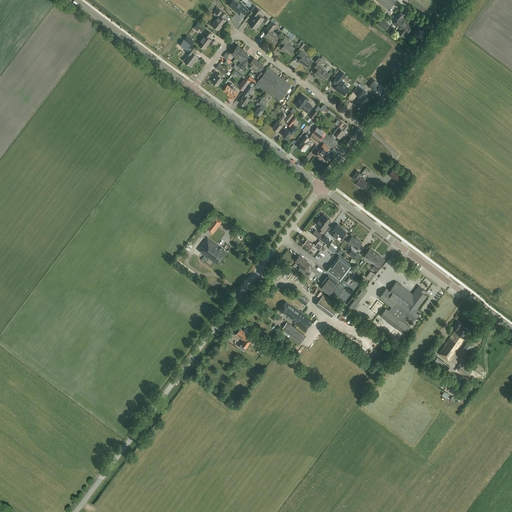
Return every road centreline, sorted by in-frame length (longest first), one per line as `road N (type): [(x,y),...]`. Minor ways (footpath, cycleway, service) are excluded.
road 1 (tertiary): [(75,511),(321,186)]
road 2 (tertiary): [(511,330),(321,186)]
road 3 (residential): [(191,88),(235,32),(365,129)]
road 4 (tertiary): [(321,186),(191,88)]
road 5 (tertiary): [(365,129),(462,0)]
road 6 (tertiary): [(191,88),(73,0)]
